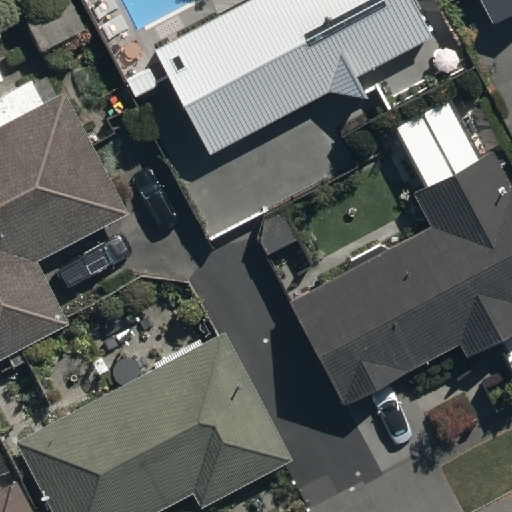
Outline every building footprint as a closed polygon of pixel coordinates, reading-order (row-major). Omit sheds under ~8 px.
[(232,0),(156,40),(171,68),(144,82),(164,121),(190,107),(210,144),(432,28),(417,0),(232,0)] [(511,0),(483,0),(494,21),(511,11),(511,0)] [(0,350),(66,317),(35,255),(127,209),(63,83),(40,95),(29,74),(0,88),(0,350)] [(291,290),(345,393),(462,333),(471,350),(511,328),(511,181),(492,142),(481,148),(451,89),(395,118),(428,183),(413,191),(428,219),(291,290)] [(16,434),(57,511),(138,511),(192,483),(201,499),(292,451),(225,323),(16,434)] [(0,511),(36,511),(16,471),(0,479),(0,511)]
